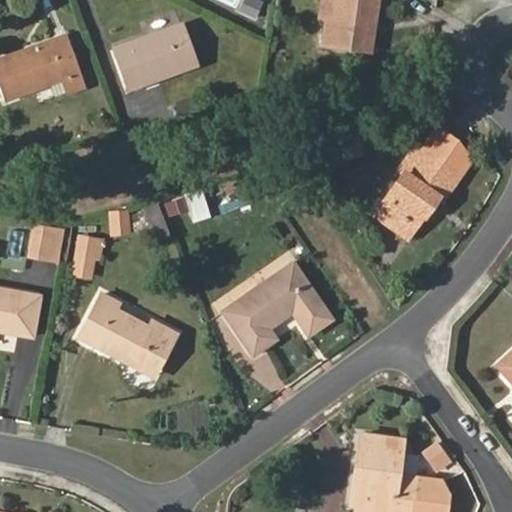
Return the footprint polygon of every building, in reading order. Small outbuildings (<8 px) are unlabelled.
[(320,0),(318,15),(326,16),(333,17),(335,0),(320,0)] [(335,0),(333,17),(326,16),(321,44),(363,51),(368,22),(375,23),(378,0),(335,0)] [(363,51),(371,52),(375,23),(368,22),(363,51)] [(198,64),(184,24),(114,48),(128,89),(198,64)] [(0,58),(0,91),(3,100),(53,82),(81,72),(68,35),(0,58)] [(59,98),(87,88),(81,72),(53,82),(59,98)] [(458,146),(438,132),(424,151),(443,165),(458,146)] [(443,165),(424,151),(418,147),(405,165),(409,170),(383,206),(379,203),(370,215),(409,244),(418,231),(414,228),(441,191),(446,196),(468,164),(458,146),(443,165)] [(33,228),(27,258),(43,261),(49,230),(33,228)] [(57,265),(62,233),(49,230),(43,261),(57,265)] [(76,273),(101,275),(104,233),(79,231),(76,273)] [(334,320),(293,262),(224,310),(254,354),(268,343),(261,332),(269,326),(292,311),(308,332),(314,334),(334,320)] [(0,328),(31,334),(38,295),(0,288),(0,328)] [(117,307),(120,301),(103,291),(80,332),(98,342),(97,344),(135,365),(139,357),(159,368),(179,333),(153,318),(149,325),(117,307)] [(268,343),(277,338),(269,326),(261,332),(268,343)] [(511,348),(497,361),(511,378),(511,348)] [(135,365),(155,376),(159,368),(139,357),(135,365)] [(400,473),(405,442),(363,435),(359,462),(363,463),(357,504),(394,510),(393,511),(446,511),(450,495),(443,481),(400,473)] [(357,504),(363,463),(359,462),(351,511),(393,511),(394,510),(357,504)]
